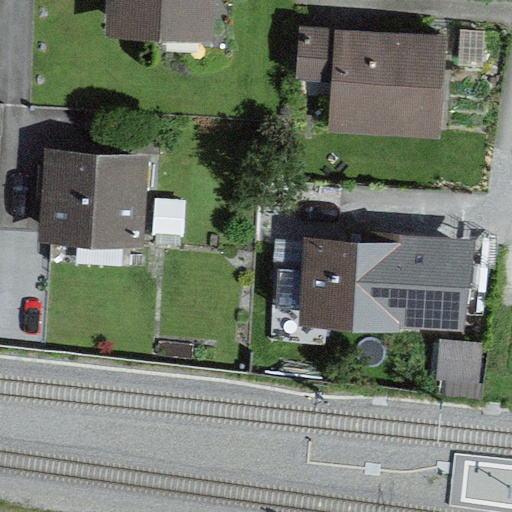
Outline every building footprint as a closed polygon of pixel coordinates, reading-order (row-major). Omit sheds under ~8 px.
[(117,0),(116,34),(215,39),(216,0),(117,0)] [(449,44),(303,33),(298,102),(338,105),(336,134),(442,142),(449,44)] [(150,161),(48,154),(42,232),(144,239),(150,161)] [(28,167),(0,165),(0,226),(25,227),(28,167)] [(438,247),(312,244),(310,316),(436,320),(438,247)]
